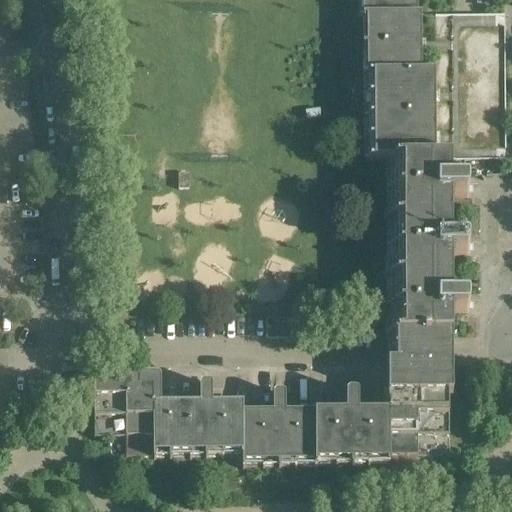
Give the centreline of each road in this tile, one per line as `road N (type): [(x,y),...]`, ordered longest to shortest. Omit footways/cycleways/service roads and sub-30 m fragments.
road 1 (residential): [(511,341),(90,351),(59,345)]
road 2 (residential): [(46,0),(61,217),(59,345)]
